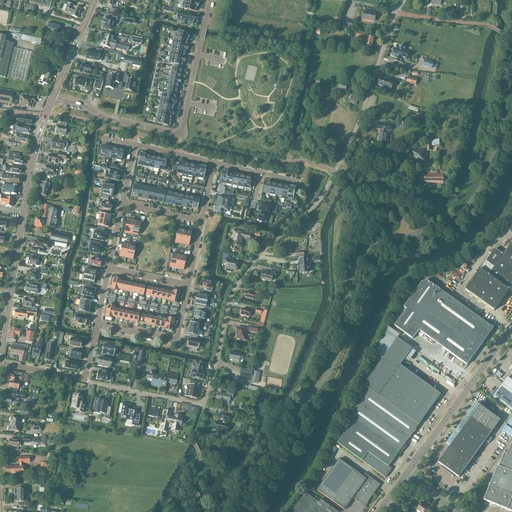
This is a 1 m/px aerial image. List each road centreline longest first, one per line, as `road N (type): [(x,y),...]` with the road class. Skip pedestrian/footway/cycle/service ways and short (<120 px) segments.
road 1 (residential): [(85,380),(202,405),(238,283),(327,187),(395,11)]
road 2 (residential): [(209,0),(179,133),(104,119),(52,98)]
road 3 (unclassified): [(405,474),(511,327)]
road 4 (tertiary): [(15,256),(52,98)]
road 5 (residential): [(96,325),(176,341),(188,284)]
